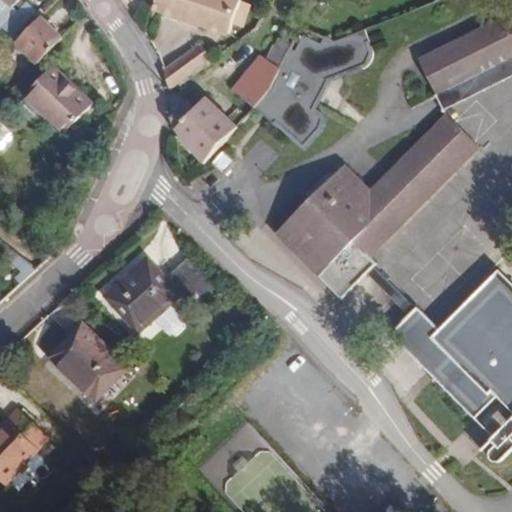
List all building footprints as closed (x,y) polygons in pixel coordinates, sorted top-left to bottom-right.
[(14,7),(21,0),(0,0),(0,13),(10,4),(14,7)] [(242,0),(158,0),(156,8),(231,34),(235,23),(242,1),(242,0)] [(235,23),(245,26),(252,5),(242,1),(235,23)] [(511,13),(420,60),(438,95),(511,58),(511,13)] [(18,43),(40,64),(64,39),(42,17),(18,43)] [(303,28),(288,21),(276,46),(291,53),(293,49),(302,29),(303,28)] [(257,108),(269,119),(305,151),(322,131),(325,125),(326,119),(322,113),(317,109),(331,81),(363,69),(370,64),(374,54),(372,47),(365,30),(333,43),(324,39),(322,44),(304,35),(296,51),(293,49),(291,53),(282,69),(270,89),(257,108)] [(213,60),(202,44),(165,70),(171,89),(213,60)] [(234,90),(256,109),(257,108),(270,89),(282,69),(291,53),(276,46),(268,60),(262,56),(234,90)] [(511,58),(438,95),(445,111),(511,77),(511,58)] [(67,133),(95,104),(55,66),(27,96),(28,97),(51,118),(67,133)] [(44,125),(51,118),(28,97),(21,104),(22,111),(36,125),(44,125)] [(239,128),(208,97),(196,110),(190,103),(174,119),(177,129),(206,164),(239,128)] [(480,147),(448,116),(373,191),(346,166),(343,168),(338,164),(320,182),(325,186),(309,202),(278,234),(343,299),(368,274),(375,266),(377,264),(370,257),(480,147)] [(226,175),(237,162),(224,151),(213,164),(226,175)] [(206,184),(211,188),(222,176),(217,172),(206,184)] [(320,182),(305,198),(309,202),(325,186),(320,182)] [(149,257),(106,296),(140,334),(156,319),(171,305),(183,295),(186,298),(196,289),(201,295),(213,284),(190,258),(167,278),(149,257)] [(375,266),(368,274),(409,316),(392,334),(402,345),(425,322),(436,333),(440,330),(419,307),(417,309),(375,266)] [(511,282),(500,270),(465,305),(469,308),(492,285),(497,280),(511,294),(511,282)] [(425,322),(402,345),(432,375),(437,370),(443,376),(438,381),(476,419),(498,397),(511,411),(511,425),(511,426),(511,294),(497,280),(492,285),(469,308),(465,305),(453,317),(456,321),(446,331),(454,338),(448,345),(436,333),(425,322)] [(184,322),(181,316),(171,305),(156,319),(166,330),(171,334),(176,334),(184,327),(184,322)] [(440,330),(436,333),(448,345),(454,338),(446,331),(456,321),(453,317),(440,330)] [(84,324),(52,357),(98,401),(129,368),(84,324)] [(51,438),(19,409),(0,429),(0,478),(7,485),(51,438)] [(511,437),(508,434),(492,450),(490,453),(490,456),(492,460),(493,462),(497,463),(500,463),(503,460),(511,450),(511,437)]
